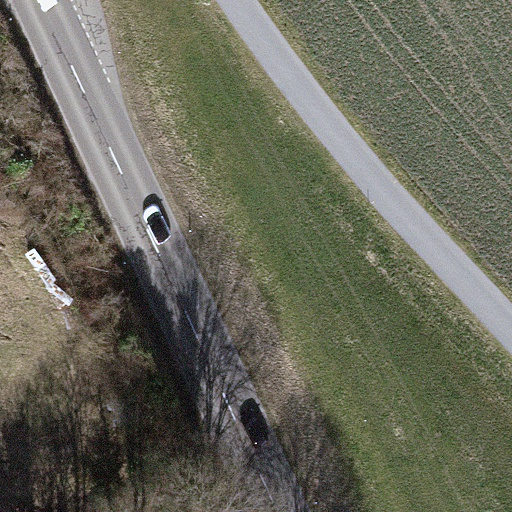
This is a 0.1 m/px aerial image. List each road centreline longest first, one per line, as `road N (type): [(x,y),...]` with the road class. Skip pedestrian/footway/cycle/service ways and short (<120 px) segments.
road 1 (tertiary): [(277,511),(40,0)]
road 2 (track): [(511,327),(342,140),(240,0)]
